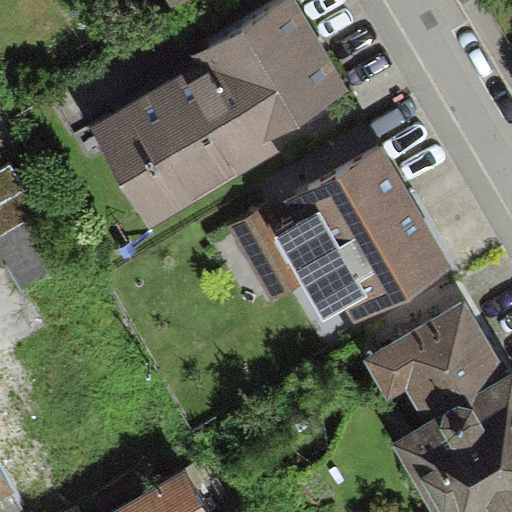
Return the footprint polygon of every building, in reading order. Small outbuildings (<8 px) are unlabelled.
[(256,120),(331,76),(286,0),(232,0),(198,20),(207,36),(256,120)] [(256,120),(207,36),(83,108),(141,207),(265,135),(256,120)] [(350,300),(429,252),(357,132),(277,179),(350,300)] [(382,416),(434,511),(453,511),(511,480),(511,384),(495,354),(382,416)] [(163,462),(77,511),(186,511),(191,509),(163,462)]
